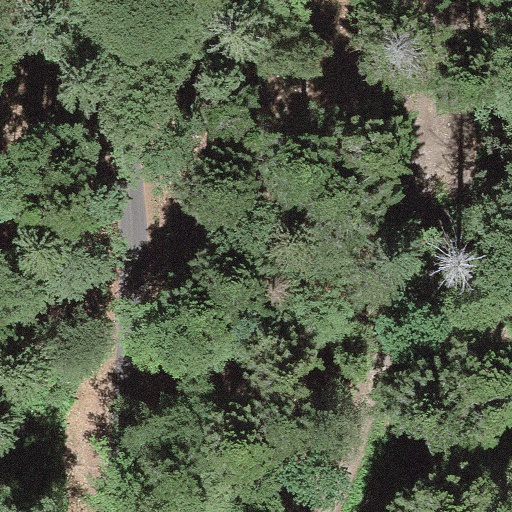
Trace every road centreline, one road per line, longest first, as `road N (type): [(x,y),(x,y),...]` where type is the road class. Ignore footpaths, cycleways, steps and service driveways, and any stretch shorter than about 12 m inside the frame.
road 1 (track): [(332,511),(438,133),(438,0)]
road 2 (unclassified): [(123,511),(132,173),(64,0)]
